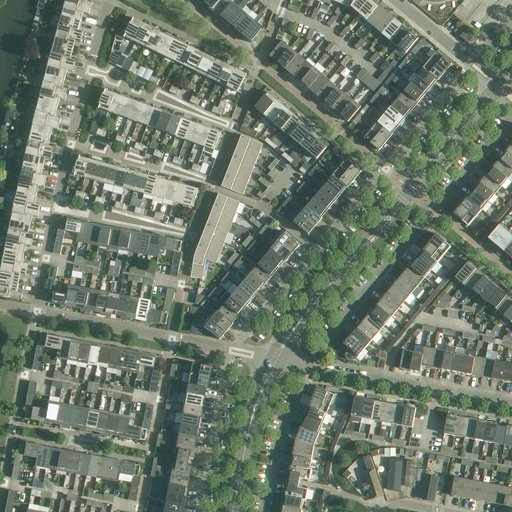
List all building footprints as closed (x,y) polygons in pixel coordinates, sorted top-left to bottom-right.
[(66,0),(66,1),(90,9),(92,3),(92,2),(92,3),(87,1),(86,0),(66,0)] [(207,0),(204,4),(212,10),(220,0),(207,0)] [(232,3),(229,0),(220,0),(212,10),(220,17),(232,3)] [(370,0),(355,0),(351,8),(359,14),(370,0)] [(372,0),(370,0),(359,14),(366,21),(379,6),(372,0)] [(66,1),(62,16),(81,21),(83,13),(88,14),(88,15),(89,15),(90,9),(66,1)] [(242,11),(245,6),(242,3),(238,8),(232,3),(220,17),(228,24),(240,9),(242,11)] [(366,21),(374,27),(387,12),(379,6),(366,21)] [(228,24),(236,30),(248,16),(242,11),(240,9),(228,24)] [(395,19),(387,12),(374,27),(382,34),(395,19)] [(62,16),(57,30),(82,37),(84,31),(83,31),(78,30),(81,21),(62,16)] [(135,42),(144,24),(134,19),(134,18),(133,19),(126,16),(116,37),(123,41),(125,37),(135,42)] [(257,24),(261,19),(257,16),(254,21),(248,16),(236,30),(243,37),(256,22),(257,24)] [(403,25),(395,19),(382,34),(390,41),(403,25)] [(256,22),(243,37),(251,43),(264,29),(257,24),(256,22)] [(135,42),(145,47),(155,28),(154,27),(154,29),(144,24),(135,42)] [(410,32),(403,25),(390,41),(398,47),(410,32)] [(145,47),(156,52),(164,34),(154,29),(155,28),(145,47)] [(460,37),(465,41),(467,43),(475,34),(468,28),(460,37)] [(57,30),(53,45),(73,50),(75,42),(80,43),(82,37),(57,30)] [(410,32),(398,47),(406,54),(418,39),(410,32)] [(156,52),(166,57),(175,38),(175,37),(174,39),(164,34),(156,52)] [(468,44),(473,48),(479,40),(478,40),(479,40),(477,38),(477,39),(474,36),(468,44)] [(166,57),(176,62),(185,44),(175,39),(176,38),(175,38),(166,57)] [(278,63),(290,48),(282,41),(279,45),(276,42),(277,42),(276,42),(273,50),(274,50),(269,56),(278,63)] [(176,62),(186,67),(196,48),(195,47),(195,49),(185,44),(176,62)] [(70,59),(73,50),(53,45),(49,59),(74,66),(76,60),(75,60),(70,59)] [(186,67),(196,72),(205,54),(195,49),(196,48),(186,67)] [(298,54),(290,48),(278,63),(285,70),(298,54)] [(430,60),(445,73),(452,64),(437,52),(430,60)] [(116,66),(122,69),(128,56),(122,53),(116,66)] [(196,72),(207,77),(216,58),(216,57),(215,59),(205,54),(196,72)] [(298,54),(285,70),(293,76),(306,61),(298,54)] [(207,77),(217,82),(226,64),(216,59),(216,58),(207,77)] [(49,59),(46,74),(65,79),(67,71),(72,72),(73,72),(74,66),(49,59)] [(127,59),(122,69),(128,72),(133,61),(127,59)] [(430,60),(424,68),(438,80),(438,81),(445,73),(430,60)] [(132,74),(135,68),(137,63),(134,61),(132,66),(131,66),(128,72),(128,71),(128,72),(132,74)] [(293,76),(301,83),(314,67),(306,61),(293,76)] [(406,66),(402,63),(398,68),(401,71),(403,69),(406,72),(409,68),(406,66)] [(227,87),(237,68),(236,67),(236,69),(226,64),(217,82),(227,87)] [(322,74),(314,67),(301,83),(309,89),(322,74)] [(237,68),(227,87),(238,92),(247,74),(236,69),(237,68)] [(431,88),(438,80),(424,68),(417,76),(431,88)] [(143,79),(149,82),(153,84),(155,78),(152,76),(149,82),(153,72),(147,69),(143,79)] [(46,74),(42,89),(67,95),(68,89),(63,88),(65,79),(46,74)] [(309,89),(317,96),(329,81),(322,74),(309,89)] [(417,76),(410,83),(425,95),(431,88),(417,76)] [(317,96),(324,102),(337,87),(329,81),(317,96)] [(425,95),(410,83),(404,91),(418,103),(425,95)] [(337,87),(324,102),(332,109),(345,94),(337,87)] [(42,89),(38,103),(57,108),(60,100),(65,101),(67,95),(42,89)] [(109,112),(116,94),(106,90),(106,89),(100,106),(97,105),(96,112),(107,116),(109,112)] [(412,111),(418,103),(404,91),(397,99),(412,111)] [(264,116),(277,100),(268,93),(255,108),(264,116)] [(109,112),(118,115),(126,96),(125,96),(125,97),(116,94),(109,112)] [(345,94),(332,109),(340,116),(353,100),(345,94)] [(118,115),(128,119),(135,101),(125,97),(126,96),(118,115)] [(412,111),(397,99),(394,97),(388,104),(391,107),(405,119),(412,111)] [(264,116),(273,123),(287,106),(285,107),(277,100),(264,116)] [(353,100),(340,116),(348,122),(361,107),(353,100)] [(128,119),(138,122),(145,103),(144,103),(144,104),(135,101),(128,119)] [(218,108),(216,114),(222,116),(227,103),(221,101),(218,108)] [(38,103),(34,118),(59,124),(61,118),(60,118),(55,117),(57,108),(38,103)] [(138,122),(147,126),(154,108),(144,104),(145,103),(138,122)] [(287,106),(273,123),(282,130),(294,115),(286,108),(287,107),(287,106)] [(391,107),(384,115),(398,127),(405,119),(391,107)] [(147,126),(157,129),(164,110),(163,111),(154,108),(147,126)] [(166,133),(173,115),(164,111),(164,110),(157,129),(166,133)] [(166,133),(176,136),(183,117),(182,118),(173,115),(166,133)] [(282,130),(290,138),(304,121),(303,122),(294,115),(282,130)] [(384,115),(378,122),(392,134),(398,127),(384,115)] [(176,136),(185,140),(192,122),(183,119),(183,117),(176,136)] [(34,118),(31,132),(50,137),(52,129),(57,130),(58,130),(59,124),(34,118)] [(304,121),(290,138),(299,145),(312,130),(303,122),(304,121)] [(185,140),(195,143),(202,124),(201,125),(192,122),(185,140)] [(378,122),(371,130),(386,143),(393,135),(392,134),(378,122)] [(100,136),(103,128),(92,124),(91,133),(100,136)] [(195,143),(204,147),(211,129),(202,126),(202,124),(195,143)] [(251,136),(254,130),(242,126),(239,132),(251,136)] [(379,151),(386,143),(371,130),(369,128),(362,137),(379,151)] [(211,129),(204,147),(203,152),(213,155),(215,149),(216,150),(220,140),(218,139),(221,133),(211,129)] [(299,145),(308,152),(322,136),(321,135),(320,137),(312,130),(299,145)] [(31,132),(27,147),(52,153),(54,147),(53,147),(48,146),(50,137),(31,132)] [(238,146),(259,155),(263,144),(242,136),(238,146)] [(322,136),(308,152),(317,160),(330,144),(321,137),(322,136)] [(238,146),(234,156),(255,165),(259,155),(238,146)] [(27,147),(24,162),(43,166),(45,158),(50,159),(51,159),(52,153),(27,147)] [(511,169),(511,155),(507,151),(500,159),(511,169)] [(85,178),(90,159),(80,157),(81,156),(80,156),(75,176),(75,175),(85,178)] [(234,156),(230,166),(251,175),(255,165),(234,156)] [(85,178),(95,181),(100,161),(100,160),(99,162),(90,159),(85,178)] [(347,159),(340,167),(355,180),(362,172),(347,159)] [(511,169),(500,159),(494,167),(508,179),(511,174),(511,169)] [(95,181),(105,183),(110,165),(100,162),(100,161),(95,181)] [(24,162),(20,176),(46,182),(47,176),(46,176),(41,175),(43,166),(24,162)] [(200,173),(205,175),(209,165),(204,163),(200,173)] [(105,183),(114,186),(120,166),(119,167),(110,165),(105,183)] [(331,174),(333,175),(348,187),(347,187),(348,188),(355,180),(340,167),(338,165),(331,174)] [(114,186),(124,189),(129,170),(120,168),(120,166),(114,186)] [(230,166),(226,176),(247,185),(251,175),(230,166)] [(501,187),(508,179),(494,167),(487,175),(501,187)] [(124,189),(134,191),(139,171),(139,173),(129,170),(124,189)] [(134,191),(144,194),(149,175),(139,173),(140,171),(139,171),(134,191)] [(144,194),(154,197),(159,177),(158,178),(149,175),(144,194)] [(333,175),(327,183),(341,195),(347,187),(348,187),(333,175)] [(487,175),(480,182),(495,195),(501,187),(487,175)] [(46,182),(20,176),(17,191),(37,195),(39,187),(44,188),(46,182)] [(243,195),(247,185),(226,176),(222,187),(243,195)] [(154,197),(164,199),(169,181),(159,178),(159,177),(154,197)] [(169,181),(164,199),(173,202),(179,182),(178,183),(169,181)] [(179,182),(173,202),(183,205),(188,186),(179,184),(179,182)] [(480,182),(474,190),(488,202),(495,195),(480,182)] [(327,183),(320,190),(334,202),(341,195),(327,183)] [(188,186),(183,205),(193,208),(194,206),(195,206),(198,196),(197,196),(198,189),(188,186)] [(320,190),(314,198),(328,210),(334,202),(320,190)] [(474,190),(467,198),(482,210),(488,202),(474,190)] [(17,191),(14,206),(39,211),(40,205),(35,204),(37,195),(17,191)] [(240,203),(219,194),(215,205),(236,213),(240,203)] [(314,198),(307,206),(321,218),(322,218),(328,210),(314,198)] [(467,198),(461,206),(475,218),(482,210),(467,198)] [(215,205),(211,215),(232,223),(236,213),(215,205)] [(468,226),(475,218),(461,206),(460,205),(453,214),(468,226)] [(14,206),(11,221),(30,225),(32,216),(37,217),(38,217),(39,211),(14,206)] [(301,213),(315,227),(322,218),(321,218),(307,206),(301,213)] [(315,227),(301,213),(294,222),(309,235),(315,227)] [(228,233),(232,223),(211,215),(207,225),(228,233)] [(58,228),(53,253),(53,254),(61,255),(65,231),(79,233),(80,234),(82,222),(62,219),(60,229),(58,228)] [(29,233),(30,225),(11,221),(8,235),(33,240),(34,234),(29,233)] [(92,224),(82,222),(80,234),(79,233),(78,242),(88,244),(92,224)] [(487,229),(490,232),(495,226),(492,223),(487,229)] [(88,244),(98,246),(102,226),(92,224),(88,244)] [(496,246),(509,231),(500,224),(488,239),(496,246)] [(224,243),(228,233),(207,225),(203,235),(224,243)] [(98,246),(97,252),(107,254),(108,248),(112,228),(102,226),(98,246)] [(108,248),(118,250),(122,230),(112,228),(108,248)] [(490,232),(487,229),(482,236),(485,238),(490,232)] [(128,252),(132,232),(122,230),(118,250),(128,252)] [(275,240),(277,241),(278,241),(293,254),(299,246),(283,231),(275,240)] [(511,242),(511,233),(509,231),(496,246),(504,252),(511,242)] [(128,252),(138,254),(142,234),(132,232),(128,252)] [(138,254),(148,255),(152,236),(142,234),(138,254)] [(451,247),(436,234),(429,242),(430,243),(444,255),(451,247)] [(32,247),(33,240),(8,235),(5,250),(24,254),(26,245),(31,246),(31,247),(32,247)] [(220,253),(224,243),(203,235),(199,245),(220,253)] [(162,238),(152,236),(148,255),(159,257),(161,249),(160,249),(162,238)] [(177,277),(182,252),(180,252),(182,241),(162,238),(160,249),(161,249),(175,252),(170,276),(177,277)] [(277,241),(271,249),(285,261),(286,262),(293,254),(278,241),(277,241)] [(438,263),(444,255),(430,243),(423,250),(438,263)] [(220,253),(199,245),(195,255),(206,260),(216,264),(220,253)] [(271,249),(264,257),(279,269),(285,261),(271,249)] [(5,250),(2,265),(27,270),(28,264),(28,263),(28,264),(23,263),(24,254),(5,250)] [(423,250),(417,258),(431,270),(438,263),(423,250)] [(195,255),(191,277),(202,279),(206,260),(195,255)] [(264,257),(258,264),(272,277),(279,269),(264,257)] [(410,266),(425,278),(431,270),(417,258),(410,266)] [(457,264),(460,267),(466,261),(463,258),(457,264)] [(463,285),(477,269),(469,262),(455,278),(463,285)] [(258,264),(251,272),(266,284),(272,277),(258,264)] [(460,267),(457,264),(452,271),(455,273),(460,267)] [(2,265),(0,273),(0,279),(19,283),(20,275),(25,276),(26,276),(27,270),(2,265)] [(51,266),(46,292),(48,292),(46,302),(62,305),(62,308),(66,309),(68,295),(54,292),(58,267),(51,266)] [(410,266),(404,274),(418,286),(425,278),(410,266)] [(485,275),(477,269),(463,285),(471,292),(485,275)] [(251,272),(245,280),(259,292),(266,284),(251,272)] [(411,294),(418,286),(404,274),(397,282),(411,294)] [(433,278),(439,284),(442,280),(436,274),(433,278)] [(493,282),(485,275),(471,292),(473,290),(480,296),(493,282)] [(139,278),(138,283),(143,284),(143,285),(153,287),(155,280),(144,279),(139,278)] [(19,283),(0,279),(0,295),(21,299),(23,293),(22,293),(17,292),(19,283)] [(245,280),(238,288),(252,300),(259,292),(245,280)] [(405,302),(411,294),(397,282),(390,289),(405,302)] [(480,296),(488,303),(500,288),(493,282),(480,296)] [(80,288),(69,286),(68,295),(66,309),(69,309),(70,307),(76,308),(80,288)] [(86,313),(90,290),(80,288),(76,308),(82,309),(82,312),(86,313)] [(170,315),(175,290),(168,288),(163,313),(149,310),(148,310),(146,324),(150,325),(150,322),(166,325),(168,315),(170,315)] [(246,308),(252,300),(238,288),(232,296),(246,308)] [(508,295),(500,288),(488,303),(496,309),(508,295)] [(405,302),(390,289),(384,297),(398,309),(405,302)] [(100,292),(90,290),(86,313),(89,313),(90,310),(96,312),(100,292)] [(110,294),(100,292),(96,312),(102,313),(102,316),(106,316),(110,294)] [(228,292),(221,300),(225,304),(239,316),(246,308),(232,296),(228,292)] [(120,296),(110,294),(106,316),(109,317),(110,314),(116,315),(120,296)] [(204,296),(198,295),(197,295),(195,304),(197,305),(204,296)] [(496,309),(504,316),(511,306),(511,298),(508,295),(496,309)] [(130,298),(120,296),(116,315),(122,317),(122,319),(126,320),(130,298)] [(392,317),(398,309),(384,297),(377,305),(392,317)] [(140,300),(130,298),(126,320),(129,321),(130,318),(136,319),(140,300)] [(140,300),(136,319),(142,320),(142,323),(146,324),(148,310),(149,310),(151,302),(140,300)] [(225,304),(219,311),(218,311),(233,323),(239,316),(225,304)] [(371,313),(385,325),(392,317),(377,305),(371,313)] [(210,318),(227,332),(234,324),(233,323),(218,311),(219,311),(217,310),(210,318)] [(379,333),(385,325),(371,313),(364,321),(379,333)] [(193,323),(191,334),(212,338),(214,335),(220,340),(227,332),(210,318),(209,319),(206,316),(201,322),(204,325),(203,326),(193,323)] [(364,321),(358,329),(372,341),(379,333),(364,321)] [(358,329),(351,336),(365,349),(372,341),(358,329)] [(36,344),(31,370),(39,371),(43,347),(57,349),(58,349),(60,338),(40,335),(38,345),(36,344)] [(351,336),(343,344),(348,348),(347,349),(346,350),(346,352),(345,353),(345,355),(346,356),(346,358),(347,359),(348,360),(350,361),(351,361),(353,360),(355,360),(356,359),(358,358),(365,349),(351,336)] [(70,340),(60,338),(58,349),(57,349),(56,358),(66,360),(70,340)] [(70,340),(66,360),(76,362),(80,342),(70,340)] [(90,344),(80,342),(76,362),(86,364),(90,344)] [(90,344),(86,364),(96,366),(100,346),(90,344)] [(96,366),(106,367),(110,348),(100,346),(96,366)] [(445,351),(442,370),(452,372),(456,348),(446,346),(446,351),(445,351)] [(421,366),(422,366),(431,368),(435,349),(424,347),(423,354),(424,354),(421,366)] [(106,367),(116,369),(120,350),(110,348),(106,367)] [(410,371),(414,352),(404,350),(402,348),(396,354),(394,368),(400,369),(410,371)] [(452,372),(462,374),(466,350),(457,348),(456,348),(452,372)] [(431,368),(442,370),(445,351),(435,349),(431,368)] [(116,369),(126,371),(130,352),(120,350),(116,369)] [(462,374),(472,376),(476,352),(466,350),(462,374)] [(140,354),(130,352),(126,371),(137,373),(139,365),(138,365),(140,354)] [(423,354),(414,352),(410,371),(421,373),(422,366),(421,366),(424,354),(423,354)] [(472,376),(482,377),(485,359),(476,357),(477,352),(476,352),(472,376)] [(155,393),(160,368),(158,367),(160,357),(140,354),(138,365),(139,365),(153,367),(148,392),(155,393)] [(386,359),(379,358),(377,369),(384,370),(386,359)] [(495,360),(485,359),(482,377),(492,379),(495,360)] [(492,379),(502,381),(505,362),(495,360),(492,379)] [(502,381),(511,383),(511,382),(511,363),(505,362),(502,381)] [(208,377),(210,367),(191,363),(189,374),(208,377)] [(68,382),(68,377),(63,376),(63,375),(53,373),(52,379),(68,382)] [(208,377),(189,374),(187,384),(205,387),(205,388),(206,388),(208,377)] [(29,382),(24,408),(26,408),(24,418),(40,421),(40,424),(44,425),(46,411),(32,408),(36,383),(29,382)] [(187,384),(185,394),(204,397),(205,388),(205,387),(187,384)] [(331,405),(335,395),(317,387),(312,398),(313,398),(331,405)] [(122,395),(117,394),(116,399),(121,399),(121,400),(131,402),(132,397),(122,395)] [(185,394),(183,404),(202,407),(204,397),(185,394)] [(351,416),(349,422),(361,424),(362,418),(366,399),(355,397),(351,416)] [(313,398),(309,407),(331,416),(335,407),(331,405),(313,398)] [(362,418),(372,420),(376,401),(366,399),(362,418)] [(372,420),(382,422),(386,403),(376,401),(372,420)] [(54,424),(58,404),(47,402),(46,411),(44,425),(47,425),(48,422),(54,424)] [(382,422),(392,424),(396,405),(386,403),(382,422)] [(64,428),(68,406),(58,404),(54,424),(60,425),(60,428),(64,428)] [(148,433),(153,406),(146,404),(141,429),(127,426),(126,426),(124,440),(128,441),(128,438),(144,441),(146,432),(148,433)] [(183,404),(181,414),(200,417),(202,407),(183,404)] [(392,424),(402,426),(406,406),(396,405),(392,424)] [(74,427),(78,408),(68,406),(64,428),(67,429),(68,426),(74,427)] [(416,408),(406,406),(402,426),(412,428),(416,408)] [(309,407),(306,417),(323,424),(327,415),(331,416),(309,407)] [(84,432),(88,410),(78,408),(74,427),(80,429),(80,432),(84,432)] [(98,412),(88,410),(84,432),(88,433),(88,430),(94,431),(98,412)] [(108,414),(98,412),(94,431),(100,432),(100,435),(104,436),(108,414)] [(118,415),(108,414),(104,436),(108,437),(108,434),(114,435),(118,415)] [(198,427),(200,417),(181,414),(179,424),(198,427)] [(458,416),(448,414),(444,434),(454,436),(458,416)] [(118,415),(114,435),(120,436),(120,439),(124,440),(126,426),(127,426),(128,417),(118,415)] [(468,418),(458,416),(454,436),(465,438),(468,418)] [(306,417),(302,426),(319,433),(323,424),(306,417)] [(465,438),(475,440),(478,420),(468,418),(465,438)] [(478,420),(475,440),(485,442),(488,422),(478,420)] [(485,442),(495,444),(498,424),(488,422),(485,442)] [(179,424),(178,434),(196,437),(198,427),(179,424)] [(495,444),(505,445),(508,426),(498,424),(495,444)] [(302,426),(296,440),(314,446),(319,433),(302,426)] [(379,437),(378,441),(384,442),(385,438),(386,431),(381,430),(379,437)] [(194,447),(196,437),(178,434),(176,444),(194,447)] [(338,441),(334,439),(334,440),(331,438),(328,443),(332,445),(331,447),(335,449),(338,441)] [(296,440),(293,456),(311,459),(314,446),(296,440)] [(16,453),(11,478),(18,479),(23,455),(37,458),(38,458),(40,447),(20,443),(18,453),(16,453)] [(176,455),(176,457),(174,464),(170,463),(167,474),(170,474),(188,478),(190,468),(191,468),(191,467),(186,466),(187,457),(193,458),(193,457),(192,457),(194,447),(176,444),(173,443),(171,454),(176,455)] [(440,453),(445,454),(451,455),(452,450),(452,448),(442,446),(440,453)] [(49,449),(40,447),(38,458),(37,458),(35,466),(46,468),(49,449)] [(46,468),(56,470),(60,451),(49,449),(46,468)] [(66,472),(70,452),(60,451),(56,470),(66,472)] [(76,474),(80,454),(70,452),(66,472),(76,474)] [(86,476),(90,456),(80,454),(76,474),(86,476)] [(323,462),(327,462),(331,463),(333,455),(329,454),(328,457),(324,457),(323,462)] [(96,478),(100,458),(90,456),(86,476),(96,478)] [(293,456),(291,466),(310,469),(311,459),(293,456)] [(370,456),(363,458),(368,473),(364,474),(367,485),(364,485),(364,486),(365,489),(366,490),(369,489),(372,499),(383,495),(375,470),(375,471),(370,456)] [(96,478),(106,480),(110,460),(100,458),(96,478)] [(119,462),(110,460),(106,480),(116,482),(118,473),(117,473),(119,462)] [(400,491),(403,462),(391,460),(388,490),(400,491)] [(416,462),(407,461),(405,486),(414,487),(414,480),(420,481),(422,470),(415,469),(416,462)] [(135,502),(140,476),(137,476),(139,466),(119,462),(117,473),(118,473),(132,476),(128,500),(135,502)] [(291,477),(290,479),(289,486),(288,485),(287,485),(285,496),(304,500),(306,500),(308,489),(298,487),(300,479),(310,480),(312,469),(310,469),(291,466),(289,477),(290,477),(291,477)] [(351,473),(347,470),(343,475),(347,479),(351,473)] [(170,474),(168,484),(186,488),(188,478),(170,474)] [(439,478),(427,476),(422,499),(434,502),(439,478)] [(460,497),(463,479),(455,477),(451,496),(460,497)] [(42,489),(43,484),(36,482),(37,478),(33,478),(31,488),(42,489)] [(472,481),(463,479),(460,497),(469,499),(472,481)] [(53,486),(53,482),(48,481),(48,485),(43,484),(42,489),(52,491),(53,486)] [(481,482),(472,481),(469,499),(478,501),(481,482)] [(487,502),(490,484),(481,482),(478,501),(487,502)] [(168,484),(166,494),(184,498),(186,488),(168,484)] [(490,484),(487,502),(496,504),(499,486),(490,484)] [(508,487),(499,486),(496,504),(505,506),(508,487)] [(8,490),(4,511),(11,511),(16,492),(8,490)] [(103,494),(103,496),(102,501),(112,503),(113,496),(103,494)] [(183,508),(184,498),(166,494),(164,504),(183,508)] [(285,496),(283,506),(302,510),(304,500),(285,496)]
